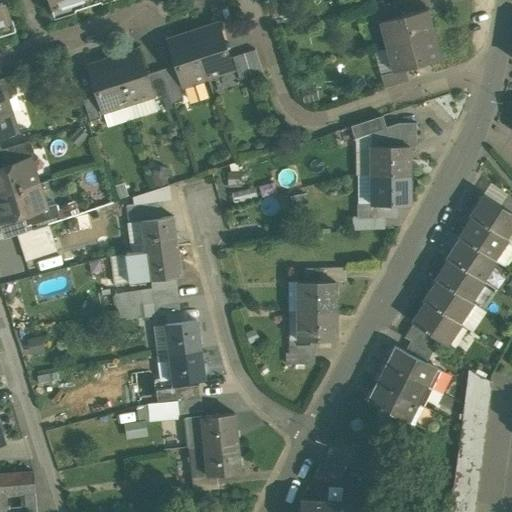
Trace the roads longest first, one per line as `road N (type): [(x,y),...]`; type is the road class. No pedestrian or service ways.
road 1 (residential): [(506,0),(493,75),(469,143),(311,431)]
road 2 (residential): [(311,431),(254,398),(234,358),(187,180)]
road 3 (residential): [(62,511),(0,315)]
road 4 (residential): [(0,61),(185,0)]
